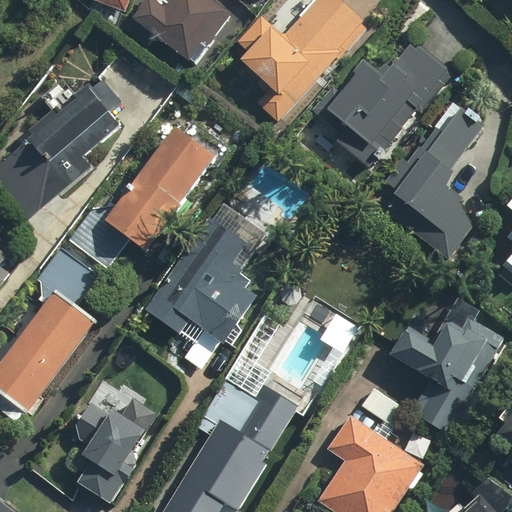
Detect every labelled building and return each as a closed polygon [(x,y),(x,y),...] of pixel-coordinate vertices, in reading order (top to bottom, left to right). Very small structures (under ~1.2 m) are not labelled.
[(180,0),(175,6),(167,0),(154,0),(143,14),(202,61),(241,13),(223,0),(202,0),(200,2),(197,0),(180,0)] [(322,0),(292,35),(269,15),(242,45),(266,66),(249,85),(289,119),(376,20),(352,0),(322,0)] [(419,41),(395,74),(373,58),(338,106),(358,121),(344,139),(380,166),(454,67),(419,41)] [(104,80),(0,166),(0,179),(33,218),(97,165),(88,155),(135,116),(104,80)] [(475,192),(460,183),(471,169),(463,164),(501,116),(465,88),(378,198),(456,258),(481,225),(474,198),(475,192)] [(226,155),(186,124),(116,215),(155,246),(226,155)] [(196,335),(205,321),(233,340),(265,292),(256,286),(264,274),(244,261),(256,241),(219,216),(157,309),(196,335)] [(14,252),(0,241),(0,292),(16,272),(5,264),(14,252)] [(105,317),(64,287),(0,373),(0,377),(39,406),(105,317)] [(417,411),(455,432),(509,335),(477,317),(471,328),(456,319),(443,342),(414,326),(399,352),(438,374),(417,411)] [(226,417),(170,511),(224,511),(232,499),(247,508),(307,404),(274,385),(248,429),(226,417)] [(381,389),(369,406),(395,425),(408,408),(381,389)] [(119,413),(97,401),(79,432),(100,444),(80,478),(122,502),(142,467),(136,464),(135,463),(157,426),(123,406),(119,413)] [(397,511),(430,461),(357,415),(338,446),(354,456),(324,503),(338,511),(397,511)] [(504,511),(488,492),(463,511),(504,511)]
